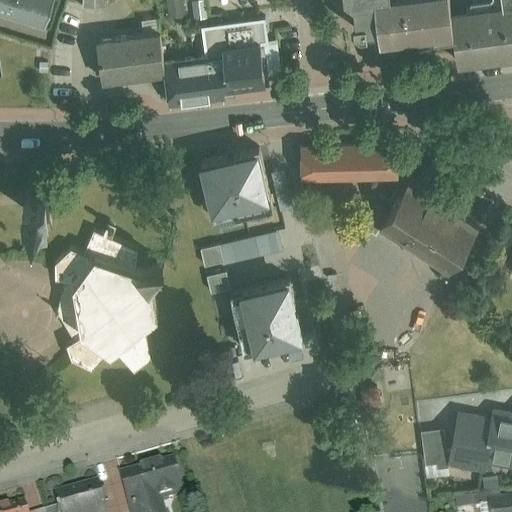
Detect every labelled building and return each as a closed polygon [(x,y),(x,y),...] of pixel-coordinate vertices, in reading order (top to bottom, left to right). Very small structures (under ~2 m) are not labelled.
[(0,0),(0,8),(43,21),(49,0),(0,0)] [(182,0),(165,0),(167,12),(183,11),(182,0)] [(349,0),(355,28),(364,28),(364,37),(451,28),(449,5),(448,0),(349,0)] [(511,0),(487,0),(449,5),(451,28),(455,59),(511,52),(511,0)] [(159,26),(93,33),(97,75),(107,74),(163,68),(159,26)] [(222,49),(163,54),(168,102),(233,97),(232,90),(232,85),(270,82),(266,34),(221,38),(222,49)] [(396,140),(301,141),(301,175),(397,173),(396,140)] [(266,146),(200,161),(213,216),(279,201),(266,146)] [(382,211),(371,228),(448,276),(480,224),(408,179),(386,213),(382,211)] [(49,192),(31,193),(31,201),(32,211),(50,211),(49,192)] [(43,273),(52,275),(46,301),(47,309),(61,332),(53,337),(55,344),(58,353),(81,364),(95,348),(99,350),(108,344),(123,358),(142,345),(136,322),(150,310),(146,276),(153,262),(151,259),(135,264),(128,262),(128,242),(102,231),(105,223),(96,220),(92,226),(83,223),(72,244),(60,240),(43,255),(43,263),(43,273)] [(292,276),(241,286),(254,348),(305,337),(292,276)] [(491,423),(457,417),(448,464),(490,474),(492,462),(511,465),(511,417),(493,414),(491,423)] [(426,466),(448,464),(445,428),(423,430),(426,466)] [(179,461),(121,476),(130,511),(164,511),(160,495),(186,488),(179,461)] [(104,511),(96,481),(54,493),(58,507),(44,511),(104,511)] [(499,486),(455,489),(457,507),(478,506),(488,505),(488,498),(500,497),(499,486)] [(488,498),(488,505),(488,511),(511,511),(511,496),(500,497),(488,498)]
